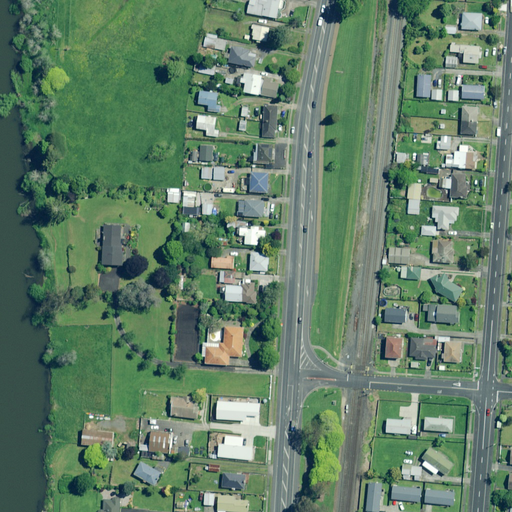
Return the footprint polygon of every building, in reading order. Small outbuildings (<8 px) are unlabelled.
[(281,0),(249,0),(247,13),(277,18),(278,8),(282,9),(283,0),(281,0)] [(482,14),(462,13),(462,29),(481,30),(482,14)] [(268,29),(254,26),(252,39),(266,41),(268,29)] [(217,36),(206,34),(204,42),(215,45),(217,36)] [(450,52),(460,52),(459,58),(464,58),(464,62),(478,63),(478,58),(481,58),(481,52),(479,52),(480,47),(451,45),(450,52)] [(249,51),(231,47),(228,62),(253,67),(255,58),(248,56),(249,51)] [(457,57),(446,57),(446,67),(457,68),(457,57)] [(215,67),(195,64),(194,71),(214,75),(215,67)] [(269,77),(244,73),(244,78),(239,77),(238,81),(245,82),(244,92),(276,98),(279,83),(268,81),(269,77)] [(431,76),(418,75),(417,97),(430,97),(431,76)] [(484,86),(462,85),(462,98),(484,99),(484,86)] [(442,90),(432,90),(432,100),(441,100),(442,90)] [(458,91),(449,90),(448,100),(458,101),(458,91)] [(218,93),(197,91),(197,97),(199,97),(198,104),(209,105),(208,111),(221,112),(222,107),(217,106),(218,93)] [(278,106),(265,105),(262,136),(275,137),(278,106)] [(477,107),(463,106),(461,134),(476,135),(477,107)] [(216,118),(198,115),(197,129),(207,130),(206,135),(218,137),(219,130),(214,130),(216,118)] [(451,137),(441,136),(440,149),(450,149),(451,137)] [(272,164),(273,144),(257,143),(256,152),(254,152),(254,163),(272,164)] [(212,147),(201,146),(200,160),(211,161),(212,147)] [(467,147),(463,147),(462,152),(455,151),(455,157),(447,157),(446,167),(475,169),(475,161),(473,161),(473,153),(467,152),(467,147)] [(211,179),(211,167),(202,167),(202,178),(211,179)] [(214,168),(214,179),(223,179),(224,168),(214,168)] [(268,193),(269,173),(251,172),(251,178),(247,178),(247,184),(250,184),(250,192),(268,193)] [(466,174),(452,174),(452,177),(440,176),(439,187),(451,188),(450,197),(466,198),(467,183),(465,183),(466,174)] [(409,198),(420,199),(421,184),(409,183),(408,198),(409,198)] [(179,189),(168,188),(167,202),(179,202),(179,189)] [(420,199),(409,198),(408,214),(419,214),(420,199)] [(264,201),(239,200),(238,212),(243,212),(243,216),(263,217),(264,201)] [(217,206),(212,206),(212,204),(187,203),(187,206),(182,206),(182,212),(186,212),(186,217),(193,217),(193,214),(210,214),(217,215),(217,206)] [(459,207),(433,206),(432,217),(436,218),(435,222),(438,222),(438,229),(448,229),(449,223),(458,224),(459,207)] [(262,245),(263,231),(263,227),(245,226),(245,222),(238,222),(237,234),(245,235),(245,244),(262,245)] [(122,226),(105,225),(102,264),(123,265),(125,235),(121,235),(122,226)] [(436,227),(422,226),(421,235),(435,236),(436,227)] [(453,242),(433,241),(432,254),(433,254),(433,262),(453,263),(454,249),(452,249),(453,242)] [(409,249),(389,247),(388,263),(408,264),(409,249)] [(269,254),(251,253),(250,270),(268,271),(269,254)] [(234,259),(212,257),(211,267),(233,269),(234,259)] [(421,268),(402,266),(401,278),(420,279),(421,268)] [(235,271),(221,270),(220,282),(234,283),(235,271)] [(439,277),(437,275),(430,279),(432,281),(436,289),(435,289),(437,293),(438,292),(455,302),(463,289),(448,281),(445,275),(439,277)] [(273,281),(259,280),(259,292),(272,293),(273,281)] [(255,282),(243,282),(243,286),(226,285),(225,301),(256,303),(257,291),(254,291),(255,282)] [(457,306),(424,304),(423,311),(429,311),(428,321),(459,323),(460,313),(457,313),(457,306)] [(406,309),(386,308),(385,321),(405,323),(406,309)] [(224,343),(220,343),(203,342),(203,350),(202,356),(206,356),(205,364),(229,365),(230,356),(242,357),(244,328),(225,326),(224,343)] [(402,338),(387,337),(386,358),(401,358),(402,338)] [(423,338),(411,337),(410,356),(416,356),(415,359),(427,360),(427,357),(436,358),(436,346),(423,345),(423,338)] [(441,358),(444,358),(444,362),(460,362),(461,343),(445,342),(445,351),(442,351),(441,358)] [(197,418),(199,399),(172,397),(171,416),(197,418)] [(453,420),(425,417),(424,430),(452,432),(453,420)] [(138,440),(114,437),(114,433),(83,429),(82,444),(113,448),(137,450),(138,440)] [(149,452),(164,453),(169,454),(172,433),(151,431),(149,452)] [(218,445),(213,450),(215,453),(229,454),(230,443),(226,443),(225,446),(218,445)] [(453,464),(430,448),(422,458),(426,461),(423,465),(436,474),(439,470),(446,475),(453,464)] [(156,470),(141,462),(134,474),(155,486),(162,472),(156,468),(156,470)] [(219,465),(206,464),(205,470),(219,472),(219,465)] [(421,467),(412,466),(411,475),(421,476),(421,467)] [(246,474),(224,473),(222,487),(245,489),(246,474)] [(379,511),(382,484),(369,482),(366,511),(377,511),(379,511)] [(421,489),(393,486),(391,499),(420,502),(421,489)] [(454,492),(426,490),(425,503),(453,505),(454,492)] [(214,494),(205,493),(204,505),(213,505),(214,494)] [(235,499),(236,496),(218,495),(218,511),(243,511),(247,511),(248,500),(235,499)] [(97,511),(119,511),(119,508),(120,498),(112,497),(112,500),(104,500),(103,509),(101,509),(97,511)]
